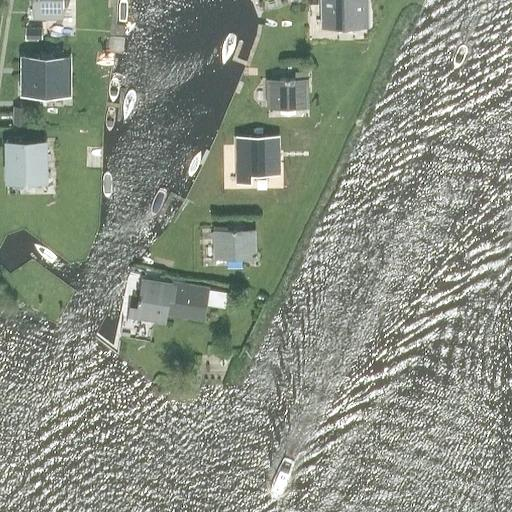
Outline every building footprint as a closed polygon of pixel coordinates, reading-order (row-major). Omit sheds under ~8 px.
[(33,0),(33,19),(62,19),(62,0),(33,0)] [(366,0),(324,0),(325,25),(338,24),(338,20),(353,20),(353,24),(367,24),(366,0)] [(42,41),(42,29),(25,29),(26,41),(42,41)] [(22,57),(22,92),(68,92),(68,57),(22,57)] [(308,71),(296,71),(296,79),(308,79),(308,71)] [(309,108),(308,79),(296,79),(267,80),(268,109),(309,108)] [(29,125),(29,106),(14,106),(14,125),(29,125)] [(237,174),(279,174),(278,136),(237,137),(237,174)] [(47,140),(7,140),(7,180),(20,180),(20,176),(35,176),(35,180),(47,180),(47,140)] [(228,230),(228,225),(215,225),(215,259),(256,258),(255,229),(228,230)] [(129,311),(128,316),(165,322),(167,313),(179,315),(183,311),(184,303),(206,307),(207,304),(209,290),(172,284),(143,279),(140,297),(139,297),(138,302),(139,302),(137,312),(129,311)] [(209,290),(207,304),(225,307),(227,293),(209,290)]
